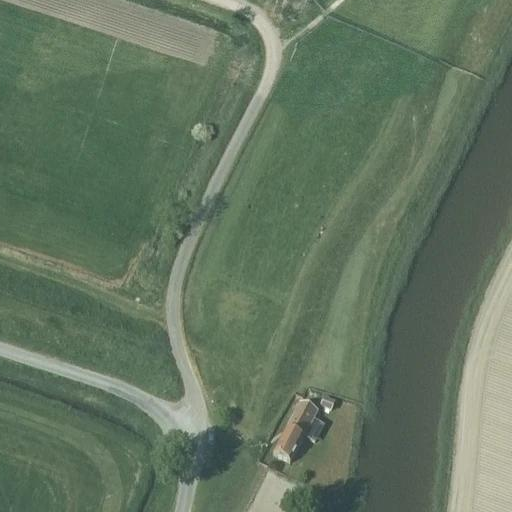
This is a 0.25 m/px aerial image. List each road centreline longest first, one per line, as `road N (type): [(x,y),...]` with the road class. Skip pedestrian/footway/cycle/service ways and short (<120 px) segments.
road 1 (unclassified): [(177,431),(195,404),(173,342),(173,283),(274,56),(267,27),(251,11),(218,0)]
road 2 (unclassified): [(177,431),(137,397),(0,350)]
